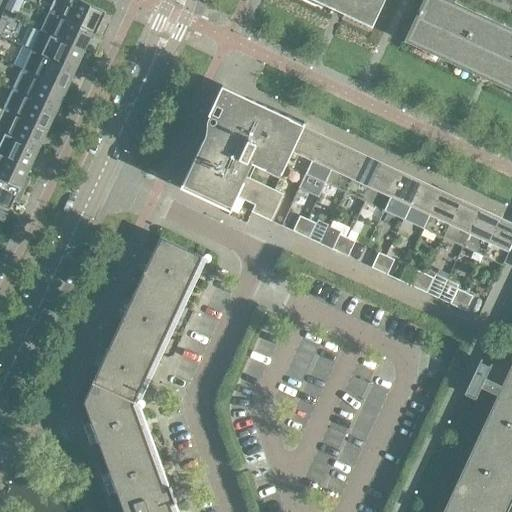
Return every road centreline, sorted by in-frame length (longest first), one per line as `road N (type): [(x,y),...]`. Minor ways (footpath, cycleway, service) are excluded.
road 1 (residential): [(232,511),(199,416),(199,374),(267,236)]
road 2 (tertiary): [(0,388),(102,167)]
road 3 (residential): [(465,323),(267,236)]
road 4 (tertiary): [(102,167),(183,0)]
road 5 (unclassified): [(267,236),(102,167)]
